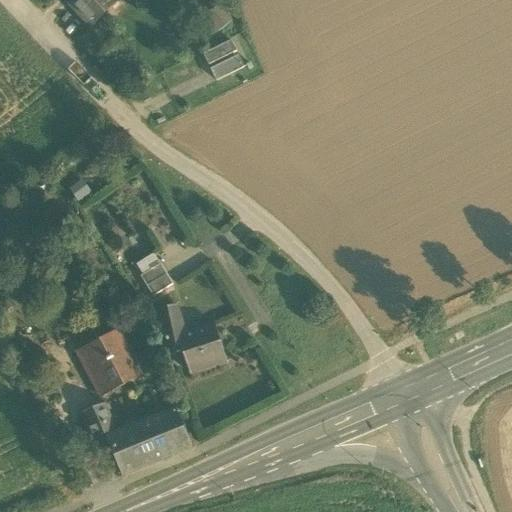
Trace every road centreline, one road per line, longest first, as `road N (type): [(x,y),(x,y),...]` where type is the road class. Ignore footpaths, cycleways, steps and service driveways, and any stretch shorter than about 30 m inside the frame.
road 1 (unclassified): [(9,0),(145,136),(321,277),(400,397)]
road 2 (secondary): [(122,511),(400,397)]
road 3 (residential): [(463,511),(400,397)]
road 4 (secondary): [(400,397),(511,343)]
